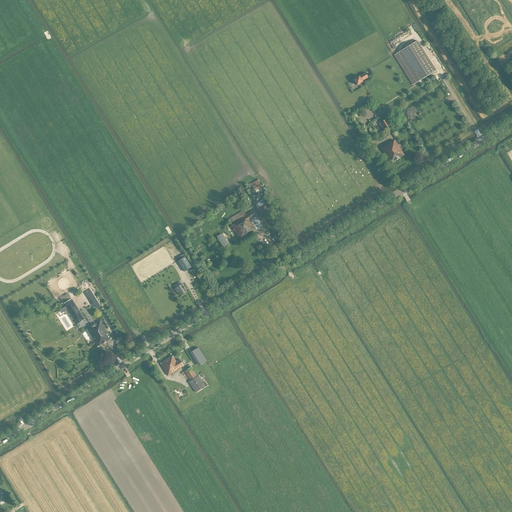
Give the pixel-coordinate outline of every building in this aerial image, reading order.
[(395,54),(414,84),(436,71),(417,41),(395,54)] [(365,73),(354,80),(357,86),(362,83),(362,82),(368,78),(365,73)] [(386,119),(381,121),(386,128),(390,126),(386,119)] [(404,155),(395,140),(391,142),(390,141),(381,148),(390,163),(404,155)] [(258,180),(251,185),(254,191),(262,187),(258,180)] [(261,216),(268,211),(269,208),(266,203),(257,209),(261,216)] [(261,226),(252,211),(246,214),(243,210),(229,219),(232,223),(231,224),(241,240),(252,233),(252,232),(256,230),(261,226)] [(269,228),(276,224),(272,219),(265,223),(269,228)] [(222,233),(217,236),(223,247),(228,244),(222,233)] [(185,257),(178,261),(187,276),(194,272),(185,257)] [(187,291),(182,284),(175,288),(177,291),(178,290),(181,295),(187,291)] [(64,303),(72,299),(69,295),(62,299),(64,303)] [(64,303),(77,324),(85,319),(72,298),(64,303)] [(111,338),(100,320),(87,328),(98,347),(111,338)] [(192,351),(201,365),(207,361),(198,347),(192,351)] [(161,363),(168,375),(177,370),(176,370),(179,368),(180,367),(184,364),(181,359),(177,362),(173,356),(161,363)] [(191,367),(185,371),(191,381),(189,382),(196,392),(205,386),(198,376),(197,377),(191,367)]
